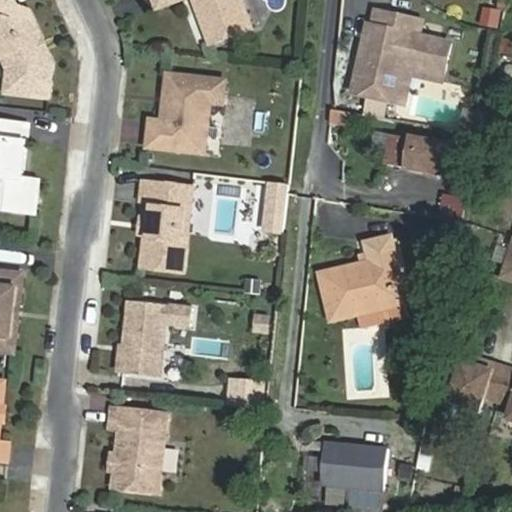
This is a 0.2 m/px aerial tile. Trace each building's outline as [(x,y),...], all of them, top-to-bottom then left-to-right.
[(0,0),(0,54),(2,55),(9,69),(7,86),(11,93),(47,97),(48,82),(47,80),(47,73),(49,71),(50,62),(45,51),(40,49),(37,43),(39,38),(26,11),(12,6),(9,0),(0,0)] [(158,0),(160,5),(172,0),(198,0),(201,6),(208,3),(212,14),(205,17),(213,37),(255,21),(246,0),(158,0)] [(208,3),(201,6),(205,17),(212,14),(208,3)] [(445,68),(451,39),(419,33),(421,18),(375,9),(373,24),(368,24),(366,36),(369,40),(368,49),(363,52),(356,93),(398,100),(405,62),(445,68)] [(45,51),(39,38),(37,43),(40,49),(45,51)] [(169,104),(160,103),(158,119),(148,118),(144,148),(201,150),(207,100),(219,101),(222,78),(163,74),(161,93),(170,94),(169,104)] [(161,93),(160,103),(169,104),(170,94),(161,93)] [(465,109),(462,133),(482,135),(484,111),(465,109)] [(350,128),(352,113),(333,111),(331,126),(350,128)] [(25,180),(30,125),(0,122),(0,212),(39,216),(42,191),(33,190),(25,180)] [(446,176),(451,147),(401,139),(396,167),(446,176)] [(42,191),(42,181),(25,180),(33,190),(42,191)] [(153,232),(147,232),(143,266),(183,270),(194,186),(142,183),(140,199),(150,199),(147,215),(155,215),(153,232)] [(444,193),(441,221),(466,224),(469,196),(444,193)] [(136,232),(147,232),(153,232),(155,215),(147,215),(138,214),(136,232)] [(367,255),(329,262),(337,307),(365,302),(364,295),(403,288),(400,271),(407,270),(400,229),(376,234),(378,243),(380,253),(367,255)] [(378,243),(366,245),(367,255),(380,253),(378,243)] [(511,246),(507,245),(495,284),(511,289),(511,246)] [(403,288),(364,295),(365,302),(412,294),(407,270),(400,271),(403,288)] [(13,275),(0,273),(0,347),(5,348),(8,319),(6,317),(7,310),(9,309),(13,275)] [(0,352),(10,354),(14,320),(14,309),(19,275),(13,275),(9,309),(7,310),(6,317),(8,319),(5,348),(0,347),(0,352)] [(412,294),(365,302),(369,324),(416,316),(412,294)] [(124,338),(120,368),(161,371),(165,321),(189,322),(191,302),(128,298),(124,338)] [(113,367),(120,368),(124,338),(116,337),(113,367)] [(487,373),(473,368),(471,375),(485,379),(487,373)] [(446,410),(475,419),(479,406),(493,410),(503,378),(487,373),(485,379),(471,375),(457,371),(446,410)] [(0,413),(0,405),(6,404),(8,379),(0,378),(0,455),(11,457),(12,440),(3,439),(4,419),(0,418),(0,413)] [(507,414),(503,428),(511,430),(511,380),(503,378),(493,410),(507,414)] [(12,405),(6,404),(0,405),(0,413),(0,418),(4,419),(12,419),(12,405)] [(126,470),(119,470),(116,485),(161,489),(169,412),(114,406),(113,426),(122,427),(119,453),(127,454),(126,470)] [(324,445),(319,487),(381,494),(387,453),(353,448),(353,451),(346,450),(344,447),(324,445)] [(117,471),(119,470),(126,470),(127,454),(119,453),(112,454),(112,467),(114,470),(117,471)]
